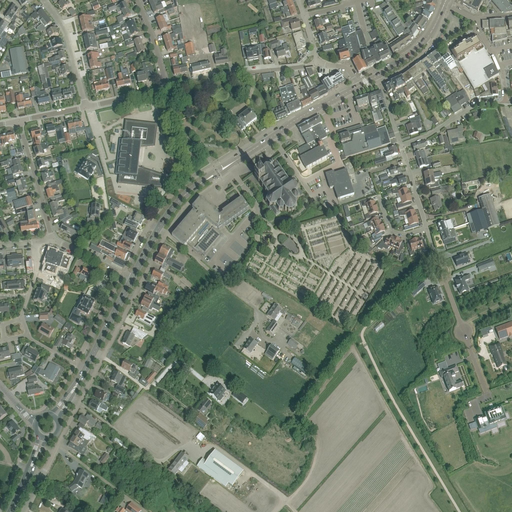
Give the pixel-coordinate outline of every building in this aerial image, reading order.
[(289,9),(294,7),(292,0),(287,2),(283,3),(284,7),(287,6),(289,9)] [(316,5),(319,4),(321,4),(320,1),(319,0),(311,0),(307,1),(309,8),(316,6),(316,5)] [(485,0),(454,0),(456,1),(458,3),(458,2),(460,3),(463,5),(463,4),(466,6),(466,7),(467,8),(468,8),(468,9),(469,9),(470,9),(470,8),(476,11),(477,12),(478,12),(478,10),(481,5),(490,8),(492,7),(492,6),(488,3),(485,0)] [(485,0),(488,3),(491,1),(498,9),(502,13),(503,11),(505,13),(506,13),(511,12),(511,7),(509,4),(505,0),(485,0)] [(63,1),(59,4),(63,10),(67,7),(70,4),(68,2),(66,4),(63,1)] [(94,11),(100,8),(97,1),(91,4),(94,11)] [(413,39),(414,39),(387,1),(379,7),(399,38),(388,45),(386,42),(385,43),(393,55),(412,43),(410,41),(413,39)] [(160,3),(151,7),(154,14),(158,12),(159,11),(160,14),(167,11),(168,11),(173,9),(172,5),(167,7),(165,2),(161,3),(160,3)] [(114,4),(108,7),(107,8),(110,13),(115,10),(116,10),(117,11),(118,14),(122,12),(128,9),(125,3),(116,7),(114,4)] [(15,15),(19,9),(13,5),(9,12),(15,15)] [(416,8),(413,12),(415,13),(415,14),(416,12),(417,13),(424,18),(428,20),(432,14),(434,9),(427,6),(424,6),(423,8),(421,7),(419,8),(418,9),(417,8),(417,9),(416,8)] [(25,7),(19,13),(27,21),(30,17),(24,11),(27,8),(25,7)] [(297,15),(294,7),(289,9),(290,12),(285,14),(286,18),(287,18),(291,17),(292,16),(297,15)] [(72,8),(68,12),(72,17),(76,14),(72,8)] [(128,9),(122,12),(123,15),(121,16),(116,18),(119,24),(124,22),(122,19),(131,15),(128,9)] [(42,20),(47,17),(42,10),(38,14),(36,12),(35,13),(31,17),(34,21),(40,16),(41,18),(40,18),(42,21),(42,20)] [(90,16),(95,15),(94,11),(86,13),(87,17),(79,18),(81,25),(88,23),(88,20),(91,20),(90,16)] [(11,21),(15,15),(9,12),(5,18),(11,21)] [(162,17),(156,19),(158,25),(165,23),(169,21),(166,15),(162,16),(162,17)] [(427,22),(423,19),(420,17),(417,15),(415,17),(411,23),(408,21),(404,25),(409,32),(412,36),(418,28),(421,30),(427,22)] [(52,23),(47,17),(42,20),(42,21),(40,22),(42,24),(36,29),(39,33),(42,31),(49,28),(48,26),(52,23)] [(282,22),(281,22),(283,28),(291,26),(292,31),(295,30),(300,28),(298,20),(293,22),(292,19),(282,22)] [(316,29),(321,28),(323,27),(322,25),(325,24),(324,20),(324,19),(314,22),(316,29)] [(129,30),(136,27),(133,21),(120,26),(122,29),(125,28),(126,31),(129,30)] [(349,26),(341,28),(343,34),(344,39),(350,59),(352,58),(352,57),(355,56),(354,54),(351,41),(349,37),(348,36),(349,35),(355,32),(352,21),(348,22),(349,26)] [(11,25),(9,27),(2,22),(0,25),(0,29),(4,32),(7,27),(10,30),(13,32),(16,28),(13,26),(11,25)] [(88,23),(81,25),(82,32),(87,31),(93,30),(92,26),(92,23),(88,23)] [(166,27),(165,23),(158,25),(161,31),(167,29),(167,30),(171,28),(170,25),(166,27)] [(220,25),(205,28),(207,37),(222,34),(220,25)] [(50,28),(49,28),(42,31),(44,37),(48,35),(49,38),(55,36),(56,36),(56,35),(58,34),(55,28),(53,29),(52,27),(50,28)] [(130,37),(138,33),(136,27),(129,30),(126,31),(127,34),(123,36),(125,42),(131,39),(130,37)] [(2,42),(5,44),(6,44),(8,41),(1,36),(4,32),(0,29),(0,37),(2,39),(0,41),(2,42)] [(292,35),(296,45),(296,47),(297,51),(303,49),(302,48),(305,47),(306,46),(306,45),(301,32),(296,34),(292,35)] [(318,36),(320,41),(335,36),(334,32),(326,34),(318,36)] [(357,39),(356,37),(355,32),(349,35),(350,36),(349,37),(351,41),(354,54),(355,56),(352,57),(352,58),(354,61),(353,62),(358,73),(367,69),(365,66),(363,62),(363,60),(361,52),(360,49),(359,46),(358,43),(357,39)] [(88,36),(84,37),(85,44),(96,41),(95,38),(94,34),(88,36)] [(168,36),(163,37),(165,44),(172,42),(173,42),(173,39),(176,38),(175,35),(175,34),(173,34),(168,36)] [(337,35),(335,36),(320,41),(321,45),(326,44),(329,43),(328,42),(336,39),(338,39),(337,35)] [(453,55),(457,61),(482,46),(481,43),(480,43),(477,38),(472,41),(471,39),(456,48),(457,49),(452,52),(453,55)] [(136,48),(142,46),(140,39),(132,42),(131,39),(125,42),(127,46),(135,44),(136,48)] [(350,59),(344,39),(338,41),(340,47),(339,47),(340,52),(338,53),(340,62),(346,60),(347,61),(349,60),(349,59),(350,59)] [(44,48),(39,49),(40,50),(41,55),(50,52),(60,50),(61,49),(60,47),(62,46),(61,40),(55,42),(55,41),(54,41),(54,42),(51,43),(52,44),(48,45),(49,49),(47,49),(47,47),(44,48)] [(272,43),(269,44),(271,50),(275,49),(276,52),(277,54),(278,59),(286,56),(284,53),(289,51),(288,49),(289,49),(288,47),(288,48),(287,44),(283,45),(283,49),(279,51),(278,48),(280,47),(278,41),(278,40),(277,40),(277,41),(272,43)] [(364,49),(360,49),(361,52),(363,60),(363,62),(365,66),(367,69),(369,68),(373,66),(375,65),(376,65),(378,65),(379,64),(380,63),(381,62),(385,60),(389,58),(391,57),(391,56),(387,49),(386,46),(384,47),(380,40),(377,42),(374,43),(374,44),(372,45),(373,48),(370,50),(370,48),(367,48),(366,48),(364,49)] [(96,41),(85,44),(87,50),(91,49),(97,48),(96,44),(96,41)] [(173,47),(172,42),(165,44),(167,52),(177,49),(176,46),(173,47)] [(192,43),(185,45),(187,56),(195,55),(192,43)] [(258,53),(261,53),(261,52),(260,45),(251,47),(253,60),(258,59),(258,58),(259,58),(258,53)] [(264,45),(260,45),(260,46),(261,52),(261,53),(262,56),(263,56),(264,60),(271,59),(270,54),(269,51),(269,50),(265,51),(264,45)] [(142,46),(136,48),(133,49),(135,53),(127,56),(128,61),(137,58),(136,55),(145,52),(142,46)] [(491,61),(482,46),(457,61),(461,68),(465,75),(491,61)] [(249,61),(253,60),(251,47),(242,49),(243,56),(246,55),(247,60),(249,60),(249,61)] [(22,48),(15,50),(10,50),(13,68),(11,68),(12,70),(12,72),(14,72),(14,75),(19,74),(26,73),(22,48)] [(214,56),(215,60),(216,65),(216,64),(224,63),(224,64),(228,63),(227,58),(227,54),(226,54),(225,50),(221,51),(222,55),(214,56)] [(52,66),(55,66),(61,64),(60,61),(66,60),(64,52),(62,52),(61,53),(58,53),(59,57),(53,59),(50,59),(51,63),(52,66)] [(444,68),(446,66),(442,60),(441,60),(436,52),(431,56),(436,64),(438,67),(441,65),(444,68)] [(88,55),(89,62),(96,61),(96,58),(99,57),(98,53),(93,54),(88,55)] [(448,55),(442,60),(446,66),(450,71),(456,67),(458,70),(461,68),(457,61),(453,55),(450,58),(448,55)] [(431,56),(427,58),(439,76),(443,72),(438,67),(436,64),(431,56)] [(180,68),(181,74),(188,72),(187,68),(186,63),(188,63),(187,57),(181,58),(183,67),(180,68)] [(427,58),(419,64),(425,72),(426,71),(440,90),(441,89),(445,93),(449,90),(446,86),(445,85),(439,76),(427,58)] [(174,75),(181,74),(180,68),(179,65),(176,65),(174,60),(171,61),(174,75)] [(96,61),(89,62),(91,69),(96,68),(101,67),(100,63),(97,63),(96,61)] [(491,61),(465,75),(473,90),(477,88),(484,84),(492,79),(499,75),(494,67),(494,66),(491,61)] [(211,69),(210,64),(209,62),(191,66),(193,73),(211,69)] [(57,73),(58,73),(59,77),(70,74),(68,67),(65,68),(64,63),(61,64),(55,66),(56,70),(57,73)] [(143,64),(146,79),(151,78),(150,77),(154,76),(152,67),(151,68),(149,63),(145,64),(143,64)] [(146,79),(143,64),(142,64),(143,69),(140,70),(141,74),(137,75),(137,78),(138,83),(146,82),(146,80),(146,79)] [(417,66),(414,68),(422,79),(426,85),(428,87),(430,85),(428,83),(427,81),(428,80),(423,74),(425,72),(419,64),(419,65),(418,64),(417,65),(417,66)] [(43,66),(38,67),(42,85),(47,84),(46,80),(45,75),(44,68),(43,66)] [(420,80),(422,79),(414,68),(405,75),(410,81),(412,79),(413,80),(423,95),(428,91),(420,80)] [(308,77),(302,80),(306,88),(308,94),(312,103),(320,99),(316,91),(315,89),(312,85),(310,81),(309,79),(317,74),(314,69),(306,70),(307,73),(308,77)] [(130,80),(130,78),(129,78),(128,73),(121,74),(124,86),(131,85),(130,80)] [(116,81),(116,83),(117,88),(124,86),(121,74),(118,75),(119,80),(116,81)] [(268,74),(261,75),(264,84),(271,82),(268,74)] [(328,79),(321,83),(327,93),(328,93),(334,89),(334,90),(335,89),(338,87),(339,87),(338,87),(345,83),(345,82),(340,75),(340,74),(333,78),(333,79),(330,81),(328,79)] [(414,87),(410,81),(405,75),(404,74),(403,75),(403,77),(401,77),(408,91),(414,87)] [(410,96),(408,91),(401,77),(391,82),(393,87),(395,91),(396,90),(399,95),(404,92),(407,98),(410,96)] [(484,84),(488,91),(497,90),(496,85),(492,79),(484,84)] [(108,82),(107,82),(107,80),(101,81),(103,91),(110,90),(108,82)] [(94,86),(92,86),(93,91),(95,90),(96,93),(103,91),(101,81),(100,82),(98,82),(99,85),(94,86)] [(393,105),(397,103),(400,102),(397,93),(395,93),(391,84),(385,87),(389,95),(393,105)] [(61,92),(62,97),(63,96),(64,100),(72,98),(72,95),(75,94),(74,87),(70,88),(70,90),(61,92)] [(297,87),(294,88),(302,109),(313,103),(312,103),(308,94),(306,88),(300,90),(302,94),(300,95),(299,91),(297,87)] [(323,87),(316,91),(320,99),(328,95),(327,94),(323,87)] [(286,88),(279,89),(280,91),(281,97),(283,103),(284,107),(284,108),(287,115),(289,114),(290,114),(301,109),(302,109),(294,88),(290,89),(286,90),(286,88)] [(52,95),(52,97),(53,102),(63,100),(62,97),(61,92),(60,89),(52,91),(53,95),(52,95)] [(48,95),(47,95),(45,92),(36,94),(37,98),(39,106),(50,103),(48,95)] [(381,92),(374,94),(380,112),(387,109),(381,92)] [(456,93),(453,95),(456,100),(458,103),(458,104),(460,107),(466,103),(463,99),(462,96),(460,92),(459,92),(457,94),(456,93)] [(22,94),(16,95),(16,98),(17,103),(18,109),(25,108),(23,99),(22,94)] [(374,94),(368,96),(369,101),(371,106),(373,113),(372,113),(373,115),(374,123),(378,121),(382,120),(383,120),(382,117),(381,117),(380,114),(379,113),(379,112),(380,112),(374,94)] [(366,96),(355,99),(357,106),(358,108),(359,107),(363,106),(367,105),(368,105),(368,107),(369,106),(369,104),(368,100),(366,97),(366,96)] [(274,109),(271,110),(272,113),(271,114),(274,119),(276,118),(277,121),(287,117),(287,115),(284,108),(284,107),(283,103),(281,97),(279,98),(281,102),(280,102),(282,109),(275,112),(275,111),(274,109)] [(24,99),(23,99),(25,108),(32,107),(31,102),(31,100),(30,100),(30,98),(24,99)] [(460,107),(458,104),(450,108),(451,110),(454,114),(462,109),(460,107)] [(243,112),(244,113),(237,119),(236,120),(232,114),(233,113),(230,110),(228,112),(239,126),(242,130),(246,127),(256,119),(253,115),(249,110),(248,108),(243,112)] [(473,117),(474,117),(475,120),(481,118),(478,111),(472,113),(473,117)] [(301,134),(307,144),(311,152),(319,148),(320,149),(323,147),(320,141),(327,138),(327,137),(320,124),(322,123),(319,117),(308,122),(298,128),(301,134)] [(411,124),(406,126),(408,132),(410,132),(411,135),(418,133),(417,130),(421,128),(419,122),(420,121),(419,117),(410,120),(411,124)] [(119,140),(115,175),(119,175),(118,184),(160,189),(163,189),(164,176),(162,175),(144,169),(145,168),(142,167),(142,168),(138,167),(140,148),(155,147),(157,124),(125,120),(123,140),(119,140)] [(81,121),(74,122),(76,129),(76,133),(85,131),(89,141),(94,140),(90,128),(85,129),(84,123),(82,124),(81,121)] [(76,133),(76,129),(74,122),(67,123),(69,130),(68,130),(69,134),(64,135),(64,136),(65,140),(65,142),(66,142),(71,141),(69,135),(77,133),(76,133)] [(375,124),(362,128),(364,136),(369,151),(381,147),(376,130),(377,130),(375,124)] [(345,158),(369,151),(364,136),(362,128),(361,127),(341,133),(342,135),(338,136),(344,155),(345,156),(345,158)] [(378,129),(377,130),(376,130),(381,147),(390,144),(389,140),(388,135),(385,127),(378,129)] [(452,136),(448,137),(450,144),(458,142),(458,140),(464,138),(463,132),(462,127),(458,128),(458,130),(451,131),(452,136)] [(41,137),(40,133),(42,133),(41,130),(39,130),(39,129),(30,131),(31,132),(29,132),(30,135),(31,135),(32,139),(33,139),(34,146),(40,145),(39,141),(38,141),(37,137),(41,137)] [(59,132),(57,132),(59,144),(65,143),(65,142),(65,140),(64,136),(64,135),(63,131),(59,132)] [(14,134),(7,135),(8,142),(10,141),(15,140),(14,134)] [(0,139),(0,147),(5,146),(5,145),(9,145),(9,143),(8,142),(7,135),(0,136),(1,140),(0,139)] [(442,137),(439,138),(441,145),(444,144),(445,145),(449,144),(447,138),(446,136),(442,137)] [(414,151),(419,150),(425,148),(425,145),(427,144),(426,141),(424,142),(423,142),(412,145),(414,150),(413,150),(413,151),(414,151)] [(43,154),(45,154),(44,150),(49,149),(48,145),(47,143),(40,145),(41,147),(34,149),(36,156),(41,155),(43,154)] [(306,169),(324,159),(328,157),(323,147),(320,149),(319,148),(311,152),(307,144),(304,146),(303,145),(301,146),(301,147),(299,148),(298,149),(301,158),(300,158),(306,169)] [(390,149),(390,148),(380,151),(381,155),(384,154),(385,158),(397,155),(395,148),(390,149)] [(415,154),(414,154),(414,157),(416,156),(417,161),(426,158),(425,154),(424,151),(420,152),(415,153),(415,154)] [(385,158),(374,161),(376,166),(387,162),(392,161),(391,157),(385,158)] [(50,158),(42,160),(38,162),(40,169),(45,168),(46,168),(44,164),(51,162),(50,158)] [(428,165),(426,158),(417,161),(419,168),(428,165)] [(19,160),(9,162),(10,165),(11,169),(12,169),(21,166),(19,160)] [(78,175),(88,181),(91,176),(93,173),(96,168),(86,162),(84,166),(81,164),(77,169),(80,171),(78,175)] [(295,183),(295,182),(295,181),(294,182),(289,183),(286,179),(287,178),(286,177),(285,178),(283,174),(284,173),(283,173),(282,173),(279,169),(280,169),(280,168),(279,169),(277,166),(278,165),(277,165),(277,166),(273,166),(272,165),(270,167),(261,173),(254,177),(259,183),(260,183),(263,187),(261,188),(262,188),(263,187),(266,192),(265,192),(265,193),(266,192),(269,196),(267,201),(265,201),(265,202),(267,202),(267,203),(266,203),(268,206),(269,206),(270,207),(269,208),(268,209),(269,211),(271,210),(276,217),(280,214),(279,212),(279,211),(282,211),(283,212),(284,211),(283,210),(284,208),(285,210),(285,211),(286,210),(288,212),(288,213),(289,213),(289,212),(291,212),(292,213),(292,212),(292,211),(294,210),(295,211),(296,210),(295,209),(296,207),(297,207),(297,206),(296,206),(296,204),(297,203),(295,203),(294,201),(297,201),(297,202),(298,202),(297,201),(299,198),(300,198),(300,197),(303,195),(299,189),(299,188),(299,187),(298,187),(298,186),(296,183),(295,183)] [(14,175),(16,175),(18,174),(23,173),(21,166),(12,169),(14,175)] [(391,176),(396,174),(401,173),(399,167),(395,169),(387,171),(388,176),(391,176)] [(346,170),(334,174),(338,186),(334,188),(337,200),(338,200),(354,195),(348,175),(346,170)] [(44,174),(41,175),(44,184),(47,183),(48,187),(51,187),(56,185),(55,182),(51,183),(51,182),(51,181),(50,179),(50,177),(53,176),(52,172),(48,173),(48,171),(46,172),(43,172),(44,174)] [(330,189),(334,188),(338,186),(334,174),(334,172),(325,174),(330,189)] [(424,180),(425,180),(433,178),(442,176),(441,172),(433,174),(432,172),(424,174),(424,177),(423,177),(424,180)] [(392,178),(388,179),(383,181),(381,181),(382,184),(387,182),(388,185),(391,184),(391,185),(396,184),(397,187),(398,187),(400,186),(400,185),(407,183),(405,177),(393,181),(392,178)] [(18,187),(26,185),(25,179),(23,180),(22,178),(19,179),(15,180),(18,187)] [(426,190),(431,189),(438,187),(437,182),(434,183),(433,178),(425,180),(426,183),(425,184),(426,190)] [(28,191),(26,185),(18,187),(20,195),(26,193),(26,191),(28,191)] [(57,199),(61,198),(60,195),(54,197),(53,193),(59,191),(58,188),(57,188),(57,185),(56,185),(51,187),(52,189),(46,191),(48,199),(50,198),(51,201),(57,199)] [(399,194),(400,198),(409,195),(408,191),(407,189),(406,189),(405,186),(392,190),(393,194),(398,194),(399,194)] [(14,188),(6,191),(0,192),(0,199),(6,198),(7,202),(17,199),(17,198),(14,188)] [(398,204),(396,205),(398,209),(411,205),(410,202),(411,202),(411,199),(409,195),(400,198),(396,199),(398,204)] [(481,210),(487,229),(499,225),(490,195),(478,198),(482,210),(481,210)] [(58,202),(66,200),(65,197),(61,198),(57,199),(58,202),(50,204),(52,211),(62,208),(61,204),(59,205),(58,202)] [(435,212),(440,210),(442,209),(439,197),(435,198),(430,200),(431,204),(432,204),(435,212)] [(25,199),(18,202),(13,203),(15,207),(17,214),(17,215),(17,214),(17,215),(20,214),(22,213),(27,212),(33,210),(30,198),(25,199)] [(189,211),(172,231),(172,232),(172,231),(174,233),(172,236),(184,247),(187,244),(198,254),(198,253),(199,252),(205,257),(222,236),(216,231),(217,229),(219,230),(224,226),(242,214),(249,208),(242,198),(240,200),(239,199),(239,198),(233,203),(233,204),(219,214),(206,203),(207,202),(202,198),(198,203),(197,202),(193,206),(191,209),(192,209),(190,212),(189,212),(189,211)] [(112,199),(110,203),(113,205),(111,208),(114,210),(116,207),(118,208),(121,204),(112,199)] [(371,199),(360,203),(361,207),(366,207),(367,210),(377,207),(375,204),(375,202),(372,202),(371,199)] [(87,224),(95,225),(95,220),(95,219),(95,217),(99,218),(100,206),(92,205),(92,209),(90,209),(89,213),(91,214),(91,217),(90,217),(90,219),(87,219),(87,224)] [(368,213),(364,216),(366,220),(377,217),(376,213),(378,213),(377,211),(378,211),(377,207),(367,210),(368,213)] [(62,208),(52,211),(54,218),(59,216),(61,221),(70,216),(67,211),(65,211),(63,211),(62,208)] [(406,216),(407,220),(416,217),(415,213),(414,211),(413,211),(412,208),(399,212),(400,216),(405,216),(406,216)] [(27,212),(28,221),(36,220),(33,210),(27,212)] [(469,224),(473,223),(476,233),(487,229),(481,210),(466,215),(469,224)] [(145,217),(140,215),(136,213),(135,217),(133,216),(133,217),(129,216),(128,217),(127,220),(126,220),(124,225),(127,226),(136,229),(136,230),(138,226),(138,224),(141,226),(145,217)] [(72,217),(71,215),(70,216),(61,221),(63,224),(67,222),(73,218),(72,217)] [(416,217),(407,220),(408,224),(407,224),(403,227),(405,231),(412,229),(413,228),(418,227),(417,224),(418,223),(417,221),(418,221),(416,217)] [(8,227),(14,224),(11,219),(5,222),(8,227)] [(372,227),(374,230),(383,226),(381,223),(380,221),(378,222),(377,219),(366,224),(368,228),(372,227)] [(36,220),(28,221),(30,231),(38,230),(38,224),(36,220)] [(437,224),(440,233),(448,231),(448,230),(453,229),(450,220),(437,224)] [(20,222),(20,225),(21,231),(30,231),(28,221),(20,222)] [(457,229),(461,240),(475,235),(473,230),(470,231),(469,225),(465,227),(463,221),(459,222),(461,228),(457,229)] [(63,224),(61,229),(68,233),(68,234),(75,238),(77,235),(78,234),(77,234),(78,232),(72,229),(63,224)] [(127,226),(126,230),(130,231),(126,238),(129,239),(131,240),(134,241),(134,242),(138,234),(137,234),(134,232),(136,229),(127,226)] [(372,238),(370,239),(372,245),(375,244),(376,245),(383,238),(382,236),(384,235),(383,232),(385,231),(384,229),(383,226),(374,230),(375,233),(371,236),(372,238)] [(504,256),(511,252),(511,228),(511,229),(510,227),(499,232),(499,231),(493,233),(504,256)] [(448,231),(440,233),(443,242),(444,245),(452,243),(451,239),(456,237),(455,232),(453,229),(448,230),(448,231)] [(395,244),(397,239),(393,238),(391,237),(390,239),(387,238),(385,243),(382,242),(377,247),(382,250),(383,248),(387,250),(389,247),(393,248),(395,244)] [(400,241),(397,239),(395,244),(393,248),(396,249),(395,254),(399,256),(404,245),(401,244),(402,242),(400,241)] [(418,239),(414,240),(417,250),(421,249),(423,252),(427,251),(424,240),(421,241),(420,239),(418,239)] [(91,244),(91,245),(97,248),(102,250),(100,253),(113,260),(115,256),(126,262),(127,262),(130,255),(130,254),(116,247),(113,245),(101,240),(95,241),(93,241),(91,244)] [(414,251),(417,250),(414,240),(411,241),(409,242),(410,244),(407,245),(410,256),(414,255),(414,251)] [(125,241),(123,245),(118,242),(116,241),(115,244),(114,243),(113,245),(116,247),(117,245),(126,250),(126,249),(129,251),(132,245),(125,241)] [(371,251),(368,249),(369,248),(363,244),(363,245),(361,247),(370,253),(371,251)] [(171,254),(173,251),(163,246),(163,247),(162,247),(161,248),(162,249),(159,254),(166,258),(169,253),(171,254)] [(46,261),(45,265),(46,265),(45,269),(47,269),(46,272),(46,273),(55,276),(58,269),(60,270),(60,269),(67,271),(70,261),(67,260),(67,259),(64,258),(64,257),(60,255),(59,255),(59,257),(56,256),(57,254),(57,253),(51,251),(51,252),(50,255),(49,254),(46,262),(46,261)] [(460,257),(454,259),(457,267),(462,265),(470,263),(467,253),(460,256),(460,257)] [(18,254),(15,255),(16,268),(20,267),(24,266),(23,255),(18,256),(18,254)] [(169,260),(166,258),(159,254),(155,263),(162,266),(164,263),(167,265),(170,267),(173,262),(169,260)] [(11,256),(7,257),(8,268),(12,268),(16,268),(15,255),(11,255),(11,256)] [(173,262),(170,267),(180,272),(183,266),(170,259),(169,260),(173,262)] [(489,261),(477,266),(479,272),(491,267),(489,261)] [(74,272),(73,275),(76,276),(76,274),(77,273),(87,278),(86,279),(84,282),(87,283),(88,281),(90,278),(92,273),(83,269),(82,271),(79,270),(79,269),(76,267),(74,272)] [(162,276),(168,279),(170,280),(171,277),(170,276),(164,273),(163,274),(159,272),(155,270),(152,276),(156,279),(160,281),(162,276)] [(469,291),(465,281),(470,279),(469,275),(464,277),(454,280),(456,286),(455,286),(457,290),(458,290),(459,294),(469,291)] [(3,283),(4,286),(4,291),(25,289),(24,286),(24,281),(3,283)] [(416,294),(426,285),(422,281),(412,290),(416,294)] [(34,301),(38,303),(42,304),(47,291),(49,292),(51,288),(43,285),(41,289),(41,290),(38,289),(34,301)] [(145,289),(145,290),(148,292),(153,295),(155,291),(161,295),(162,293),(166,295),(167,291),(157,285),(156,288),(152,286),(151,287),(148,285),(146,287),(146,288),(145,289)] [(428,291),(433,304),(442,301),(440,296),(441,296),(439,292),(437,287),(428,291)] [(145,298),(143,300),(160,309),(161,306),(157,304),(160,298),(155,296),(153,295),(148,292),(147,295),(146,295),(146,296),(145,296),(144,297),(145,298)] [(270,302),(273,299),(265,293),(263,296),(270,302)] [(78,311),(76,315),(78,317),(80,312),(88,316),(90,311),(91,311),(93,307),(92,307),(95,302),(84,297),(77,310),(78,311)] [(141,304),(141,305),(141,306),(143,307),(142,310),(148,313),(150,310),(151,311),(153,309),(158,312),(160,309),(143,300),(142,303),(141,303),(141,304)] [(9,304),(4,305),(0,304),(0,312),(4,313),(4,314),(9,314),(9,304)] [(274,306),(267,316),(268,317),(274,321),(277,317),(279,313),(280,313),(284,316),(285,315),(286,312),(281,310),(282,309),(275,304),(274,306)] [(136,316),(135,316),(140,318),(143,320),(143,322),(147,324),(149,320),(153,322),(155,318),(147,314),(146,314),(143,313),(138,310),(137,313),(136,313),(135,315),(136,316)] [(72,314),(69,320),(73,322),(79,325),(82,318),(78,317),(76,315),(72,314)] [(57,315),(54,319),(63,326),(66,322),(57,315)] [(266,331),(270,334),(273,336),(280,326),(277,324),(273,321),(266,331)] [(511,321),(495,328),(499,340),(508,337),(509,338),(511,336),(511,321)] [(49,338),(52,333),(54,329),(48,326),(48,327),(43,324),(38,331),(49,338)] [(129,347),(129,346),(134,336),(142,340),(143,339),(147,335),(138,330),(134,328),(130,334),(127,332),(125,336),(126,336),(122,343),(125,344),(129,347)] [(64,339),(62,344),(71,349),(72,346),(71,346),(75,338),(72,336),(71,335),(71,336),(69,335),(67,334),(66,336),(65,336),(63,339),(64,339)] [(257,344),(250,339),(243,349),(250,354),(257,344)] [(287,344),(295,350),(299,344),(291,339),(287,344)] [(501,353),(497,344),(489,347),(493,355),(495,355),(496,357),(494,358),(498,368),(506,366),(503,357),(501,358),(499,353),(501,353)] [(275,357),(279,351),(271,345),(267,351),(275,357)] [(24,347),(22,351),(25,354),(24,355),(24,356),(29,360),(32,361),(35,363),(37,359),(39,354),(29,348),(28,349),(24,347)] [(0,350),(0,358),(4,357),(4,358),(10,357),(8,348),(0,350)] [(291,363),(303,372),(304,372),(307,374),(310,370),(307,367),(307,366),(295,358),(291,363)] [(125,361),(122,368),(130,372),(129,374),(134,378),(136,375),(134,374),(135,371),(130,368),(132,365),(129,363),(125,361)] [(51,364),(49,369),(47,368),(45,371),(41,369),(38,374),(51,382),(54,376),(55,377),(59,369),(51,364)] [(441,378),(443,377),(449,392),(456,390),(456,389),(464,386),(461,381),(456,383),(454,377),(453,374),(458,372),(456,365),(439,372),(441,378)] [(9,373),(7,373),(8,376),(9,376),(10,378),(15,377),(16,377),(22,376),(24,375),(22,367),(20,368),(13,369),(8,371),(9,373)] [(114,376),(111,381),(116,383),(118,384),(120,381),(123,383),(126,378),(122,376),(114,372),(112,375),(114,376)] [(142,379),(139,382),(146,387),(148,384),(151,380),(152,379),(149,376),(148,377),(145,381),(142,379)] [(29,383),(27,384),(27,388),(29,396),(40,394),(40,393),(43,392),(42,389),(39,389),(39,386),(34,387),(34,386),(34,383),(37,382),(36,377),(28,379),(29,383)] [(218,384),(209,394),(217,400),(225,390),(218,384)] [(94,397),(99,399),(105,403),(107,400),(109,402),(112,397),(107,395),(103,392),(102,394),(97,391),(94,397)] [(239,392),(234,398),(241,403),(246,397),(239,392)] [(199,415),(194,422),(201,428),(206,421),(208,419),(204,416),(207,412),(210,409),(208,408),(212,404),(210,402),(206,399),(197,410),(200,413),(198,414),(199,415)] [(101,413),(103,410),(104,407),(92,400),(89,407),(97,412),(97,411),(101,413)] [(485,415),(486,417),(483,418),(482,417),(475,420),(479,429),(486,427),(485,426),(489,424),(489,425),(490,425),(491,429),(496,427),(495,423),(505,419),(501,408),(487,413),(487,414),(485,415)] [(85,418),(82,416),(78,421),(85,427),(87,424),(90,426),(93,428),(97,422),(88,415),(85,418)] [(13,421),(9,425),(6,427),(11,432),(14,435),(20,430),(15,425),(16,425),(13,421)] [(99,422),(95,427),(101,431),(104,427),(99,422)] [(89,442),(87,441),(91,435),(81,429),(79,433),(77,431),(73,437),(87,445),(89,442)] [(204,437),(200,433),(196,438),(201,441),(204,437)] [(79,454),(82,449),(83,447),(87,446),(87,445),(73,437),(70,442),(72,444),(69,448),(79,454)] [(232,486),(244,471),(215,450),(207,462),(203,459),(197,467),(226,487),(228,483),(232,486)] [(182,453),(168,470),(172,473),(175,475),(178,471),(182,473),(185,469),(181,467),(186,461),(187,462),(189,458),(186,456),(182,453)] [(81,489),(86,480),(88,476),(80,471),(78,476),(77,476),(77,477),(78,478),(77,481),(76,480),(73,484),(69,488),(72,492),(78,487),(81,489)] [(139,511),(141,510),(131,503),(125,511),(121,508),(120,510),(118,509),(118,508),(116,511),(139,511)]
